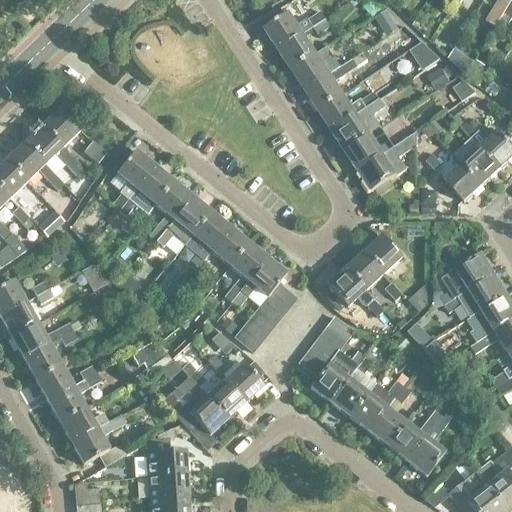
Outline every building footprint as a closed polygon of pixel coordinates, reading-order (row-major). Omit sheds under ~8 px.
[(500,0),(486,22),(495,28),(509,6),(500,0)] [(313,32),(326,24),(321,16),(308,24),(299,30),(290,17),(265,33),(278,54),(304,37),(313,32)] [(331,32),(326,24),(313,32),(318,40),(331,32)] [(291,73),(316,56),(304,37),(278,54),(291,73)] [(348,55),(352,62),(359,58),(355,51),(348,55)] [(304,93),(352,62),(348,55),(326,70),(316,56),(291,73),(304,93)] [(352,62),(358,70),(367,65),(361,56),(359,58),(352,62)] [(335,85),(358,70),(352,62),(304,93),(319,115),(344,98),(335,85)] [(428,79),(437,93),(451,84),(442,70),(428,79)] [(464,104),(477,96),(465,85),(455,91),(464,104)] [(331,134),(379,103),(374,95),(362,103),(361,102),(351,108),(344,98),(319,115),(331,134)] [(379,103),(331,134),(344,154),(380,131),(374,121),(374,117),(384,111),(379,103)] [(40,130),(61,151),(78,134),(58,113),(40,130)] [(461,130),(472,141),(477,136),(467,125),(461,130)] [(86,178),(61,151),(40,130),(23,146),(43,168),(53,159),(62,168),(63,168),(79,185),(86,178)] [(393,151),(393,150),(380,131),(344,154),(358,174),(393,151)] [(480,150),(500,173),(511,162),(511,149),(498,134),(480,150)] [(393,151),(358,174),(372,196),(397,179),(406,174),(399,162),(417,150),(417,135),(393,151),(393,150),(393,151)] [(500,173),(480,150),(472,141),(454,157),(462,166),(483,189),(500,173)] [(93,159),(99,152),(87,142),(81,149),(93,159)] [(63,188),(43,168),(23,146),(6,163),(26,184),(36,175),(56,195),(63,188)] [(117,214),(153,170),(134,154),(115,177),(126,186),(119,195),(121,196),(110,209),(117,214)] [(441,169),(432,159),(430,157),(424,163),(434,175),(441,169)] [(26,184),(6,163),(0,168),(0,191),(9,201),(26,184)] [(462,166),(444,183),(465,205),(483,189),(462,166)] [(153,170),(117,214),(125,220),(135,207),(136,208),(143,200),(153,209),(172,185),(153,170)] [(155,244),(191,201),(172,185),(153,209),(165,218),(148,239),(155,244)] [(0,191),(0,209),(9,201),(0,191)] [(38,212),(45,205),(34,194),(27,200),(38,212)] [(191,201),(155,244),(163,250),(172,238),(184,248),(191,239),(210,216),(191,201)] [(20,229),(27,222),(17,210),(9,217),(20,229)] [(192,275),(228,231),(210,216),(191,239),(201,248),(194,256),(195,257),(185,270),(192,275)] [(0,226),(0,241),(4,245),(11,239),(0,226)] [(228,231),(192,275),(199,281),(216,260),(228,270),(247,247),(228,231)] [(380,238),(362,255),(382,276),(400,260),(380,238)] [(247,247),(228,270),(247,285),(266,262),(247,247)] [(362,255),(350,265),(344,271),(364,293),(382,276),(362,255)] [(452,273),(465,293),(489,276),(477,256),(452,273)] [(266,300),(270,296),(277,286),(285,277),(266,262),(247,285),(240,294),(230,306),(238,312),(255,291),(266,300)] [(400,275),(410,286),(418,280),(408,268),(400,275)] [(382,312),(364,293),(344,271),(326,288),(346,309),(356,300),(374,319),(382,312)] [(477,313),(502,297),(489,276),(465,293),(456,298),(446,305),(441,307),(448,316),(461,308),(462,309),(471,303),(477,313)] [(134,282),(123,295),(136,306),(147,293),(134,282)] [(0,319),(25,305),(13,283),(0,290),(0,319)] [(35,300),(48,292),(43,284),(30,292),(35,300)] [(397,299),(399,297),(389,285),(382,291),(394,305),(399,301),(397,299)] [(270,296),(289,311),(296,302),(277,286),(270,296)] [(230,306),(240,294),(233,288),(223,300),(230,306)] [(446,305),(456,298),(452,291),(437,301),(441,307),(446,305)] [(48,292),(35,300),(39,307),(52,299),(48,292)] [(151,298),(147,293),(136,306),(135,306),(150,320),(156,313),(146,304),(151,298)] [(262,305),(282,320),(289,311),(270,296),(266,300),(262,305)] [(468,349),(480,340),(511,319),(511,318),(511,312),(502,297),(477,313),(484,324),(468,334),(469,335),(462,340),(468,349)] [(25,305),(0,319),(0,322),(10,341),(37,326),(25,305)] [(255,313),(275,329),(282,320),(262,305),(255,313)] [(163,312),(150,328),(160,335),(173,320),(163,312)] [(248,322),(267,338),(275,329),(255,313),(248,322)] [(511,318),(511,319),(480,340),(468,349),(472,356),(495,341),(503,354),(511,348),(511,318)] [(327,329),(344,343),(351,334),(333,320),(327,329)] [(76,322),(68,327),(72,334),(80,330),(76,322)] [(241,331),(260,347),(267,338),(248,322),(241,331)] [(37,326),(10,341),(22,362),(49,347),(37,326)] [(59,342),(72,334),(68,327),(55,334),(59,342)] [(320,338),(338,353),(344,343),(327,329),(320,338)] [(253,356),(260,347),(241,331),(234,340),(253,356)] [(72,334),(59,342),(63,349),(76,342),(72,334)] [(313,347),(331,362),(338,353),(320,338),(313,347)] [(145,371),(155,378),(170,363),(160,350),(149,345),(129,357),(136,368),(123,376),(126,382),(145,371)] [(49,347),(22,362),(34,383),(60,368),(49,347)] [(306,356),(324,371),(331,362),(313,347),(306,356)] [(511,376),(511,348),(503,354),(510,365),(500,371),(501,373),(488,381),(492,389),(511,376)] [(317,380),(324,371),(306,356),(299,366),(317,380)] [(346,367),(354,372),(362,362),(355,356),(346,367)] [(206,363),(216,374),(222,369),(212,358),(206,363)] [(362,362),(354,372),(347,381),(329,405),(348,420),(366,396),(356,388),(363,379),(361,378),(370,368),(362,362)] [(224,382),(244,404),(263,387),(242,365),(224,382)] [(329,405),(347,381),(327,367),(309,390),(329,405)] [(72,389),(60,368),(34,383),(46,404),(72,389)] [(82,384),(96,377),(91,369),(78,376),(82,384)] [(197,390),(227,421),(244,404),(224,382),(214,392),(205,382),(203,384),(194,374),(188,379),(197,390)] [(511,376),(492,389),(497,397),(511,387),(511,376)] [(82,384),(72,389),(46,404),(58,425),(84,410),(77,398),(100,385),(96,377),(82,384)] [(188,379),(161,404),(189,434),(198,426),(209,437),(227,421),(188,379)] [(392,403),(401,391),(394,386),(385,397),(392,403)] [(401,391),(392,403),(399,408),(408,397),(401,391)] [(366,396),(348,420),(368,435),(386,411),(366,396)] [(91,422),(84,410),(58,425),(70,446),(96,432),(96,431),(106,425),(101,416),(91,422)] [(387,450),(405,426),(386,411),(368,435),(387,450)] [(406,464),(439,421),(432,415),(417,435),(405,426),(387,450),(406,464)] [(108,453),(100,439),(123,427),(119,418),(106,425),(96,431),(96,432),(70,446),(81,468),(97,459),(104,470),(125,458),(119,446),(108,453)] [(511,431),(502,418),(491,427),(511,452),(511,453),(511,431)] [(439,421),(406,464),(426,479),(444,455),(432,446),(447,426),(439,421)] [(147,478),(186,476),(185,453),(169,454),(168,441),(153,442),(145,446),(147,478)] [(475,476),(502,511),(506,511),(511,507),(511,485),(510,482),(511,480),(511,453),(511,452),(490,468),(488,465),(475,476)] [(188,499),(186,476),(147,478),(148,501),(188,499)] [(502,511),(475,476),(461,487),(448,497),(460,511),(502,511)] [(75,506),(100,504),(99,491),(86,492),(85,484),(79,485),(73,488),(75,506)] [(433,508),(444,499),(438,491),(426,500),(433,508)] [(188,511),(188,499),(148,501),(148,511),(188,511)]
